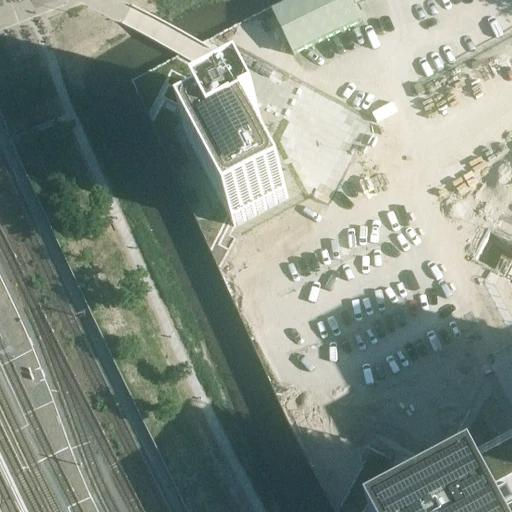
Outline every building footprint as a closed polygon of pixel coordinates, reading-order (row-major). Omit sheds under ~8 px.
[(295,61),(362,28),(348,0),(306,0),(273,16),(295,61)] [(206,129),(186,139),(234,229),(288,200),(236,102),(202,121),(206,129)] [(248,331),(270,322),(262,301),(239,311),(248,331)] [(318,462),(385,426),(373,403),(306,440),(318,462)] [(511,511),(511,452),(400,511),(511,511)]
